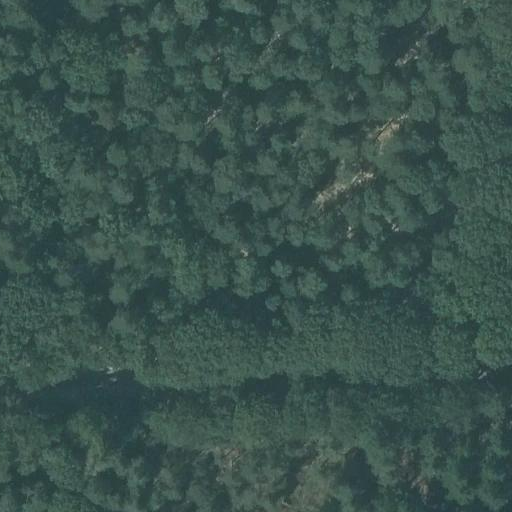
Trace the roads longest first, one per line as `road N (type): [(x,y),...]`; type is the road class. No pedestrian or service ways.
road 1 (tertiary): [(0,385),(511,351)]
road 2 (track): [(0,277),(70,275),(103,257),(121,224),(112,177),(0,24)]
road 3 (track): [(511,110),(475,353)]
road 4 (track): [(363,360),(387,511)]
